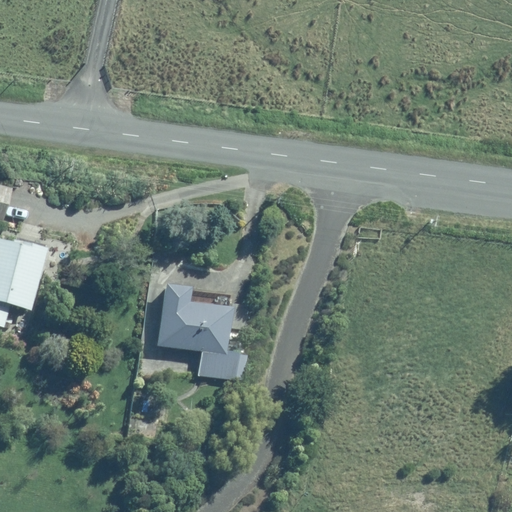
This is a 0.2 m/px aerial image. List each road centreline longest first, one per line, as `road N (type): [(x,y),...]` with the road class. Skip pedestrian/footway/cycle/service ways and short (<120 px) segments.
road 1 (residential): [(226,511),(261,472),(352,165)]
road 2 (unclassified): [(352,165),(0,119)]
road 3 (unclassified): [(511,186),(352,165)]
